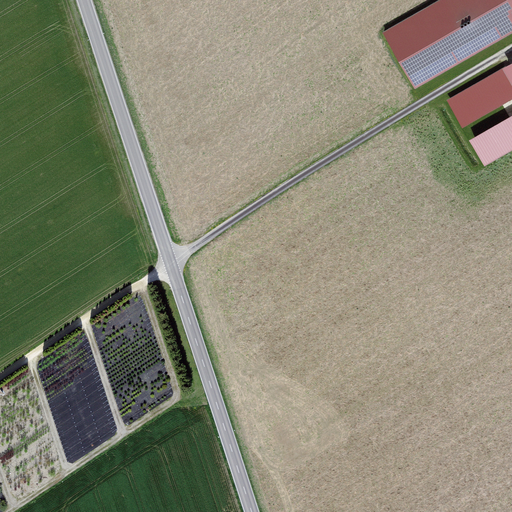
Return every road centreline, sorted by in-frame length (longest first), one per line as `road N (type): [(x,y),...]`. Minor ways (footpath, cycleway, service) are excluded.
road 1 (secondary): [(249,511),(84,0)]
road 2 (track): [(511,50),(140,283)]
road 3 (track): [(140,283),(177,393),(8,511)]
road 4 (track): [(140,283),(0,376)]
road 5 (track): [(85,317),(122,434)]
road 6 (track): [(29,355),(68,471)]
